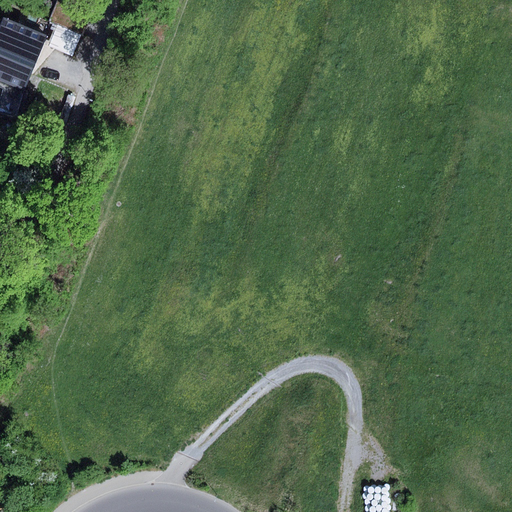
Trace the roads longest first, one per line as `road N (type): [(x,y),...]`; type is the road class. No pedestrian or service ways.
road 1 (track): [(344,511),(353,394),(338,373),(304,366),(272,380),(188,454),(172,476),(167,506)]
road 2 (residential): [(113,0),(85,80),(0,261)]
